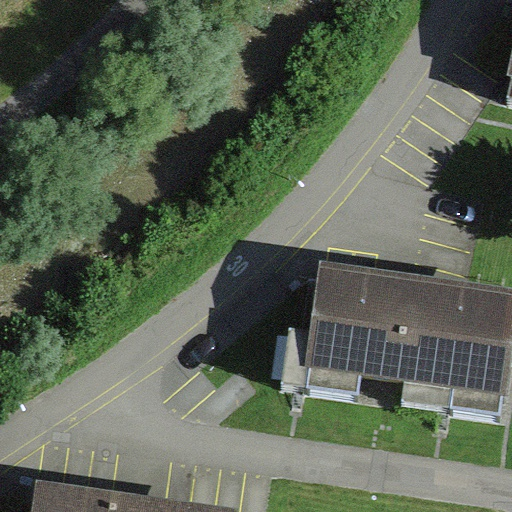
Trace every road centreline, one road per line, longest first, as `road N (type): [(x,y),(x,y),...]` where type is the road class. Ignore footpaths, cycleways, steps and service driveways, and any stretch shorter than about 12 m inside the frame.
road 1 (residential): [(83,389),(268,243),(381,107),(448,0)]
road 2 (residential): [(83,389),(155,442),(511,499)]
road 3 (track): [(158,0),(116,47),(0,135)]
